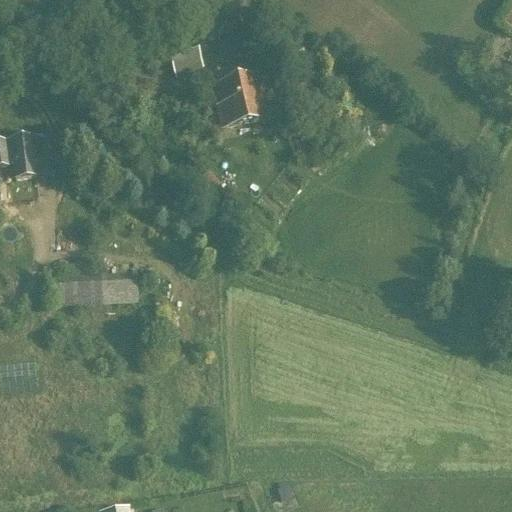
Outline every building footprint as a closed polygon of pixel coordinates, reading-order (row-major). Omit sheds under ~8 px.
[(175,81),(203,70),(192,42),(166,51),(175,81)] [(274,79),(305,67),(297,48),(266,60),(274,79)] [(221,131),(268,120),(258,78),(215,88),(219,108),(216,109),(221,131)] [(0,167),(12,166),(14,183),(36,180),(31,141),(0,144),(0,167)] [(137,307),(136,277),(52,280),(54,311),(137,307)]
